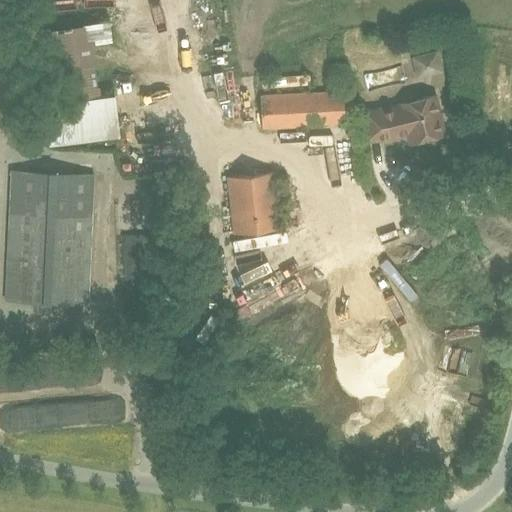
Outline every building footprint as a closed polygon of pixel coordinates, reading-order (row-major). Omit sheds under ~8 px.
[(190,41),(190,0),(179,0),(178,41),(190,41)] [(90,26),(103,92),(122,88),(108,22),(90,26)] [(344,123),(343,91),(260,95),(262,127),(344,123)] [(383,108),(363,109),(366,140),(388,138),(398,135),(398,133),(406,131),(409,142),(425,138),(429,140),(433,139),(435,135),(443,133),(434,94),(416,98),(412,96),(407,97),(405,101),(399,102),(399,104),(383,108)] [(46,105),(49,147),(120,141),(117,99),(46,105)] [(343,143),(333,144),(335,194),(356,193),(354,137),(343,137),(343,143)] [(10,169),(5,299),(87,302),(93,172),(10,169)] [(226,175),(233,232),(279,227),(272,170),(226,175)] [(505,244),(489,256),(495,264),(511,252),(505,244)] [(220,276),(226,296),(237,293),(232,273),(220,276)] [(328,298),(330,310),(348,307),(347,295),(328,298)] [(326,313),(328,324),(352,320),(350,308),(326,313)] [(0,432),(10,432),(9,404),(0,403),(0,432)]
